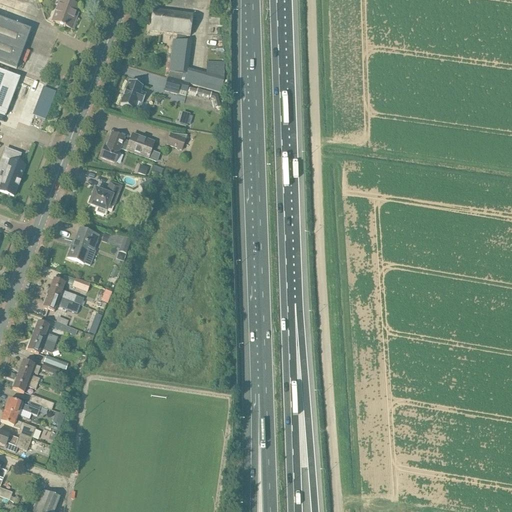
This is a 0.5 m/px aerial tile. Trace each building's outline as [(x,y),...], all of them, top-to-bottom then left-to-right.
[(59,14),(55,24),(72,30),(76,20),(73,19),(78,6),(71,3),(71,0),(59,0),(60,0),(55,13),(59,14)] [(193,16),(163,12),(153,11),(150,31),(177,35),(176,41),(173,41),(168,72),(169,73),(168,79),(189,85),(219,93),(227,95),(227,94),(226,94),(228,88),(220,85),(221,79),(224,63),(206,62),(205,72),(185,69),(189,43),(182,42),(183,36),(190,37),(193,16)] [(0,63),(16,69),(30,31),(0,19),(0,63)] [(20,79),(10,75),(0,71),(0,114),(5,117),(20,79)] [(189,85),(168,79),(167,79),(165,88),(178,91),(179,87),(188,89),(189,85)] [(129,82),(119,105),(122,106),(123,107),(133,111),(137,102),(142,104),(146,95),(141,93),(143,87),(129,82)] [(196,95),(200,96),(199,100),(208,102),(209,99),(210,99),(213,100),(211,101),(213,108),(215,108),(215,109),(220,108),(217,95),(211,94),(197,90),(197,91),(189,89),(188,93),(189,93),(188,95),(195,97),(196,95)] [(185,129),(191,125),(186,118),(181,122),(185,129)] [(120,150),(126,152),(129,143),(123,141),(124,139),(112,134),(106,148),(104,147),(100,158),(114,164),(120,150)] [(170,134),(166,146),(181,152),(187,136),(170,134)] [(133,135),(129,143),(126,152),(155,163),(158,155),(150,152),(154,143),(133,135)] [(0,179),(0,188),(0,189),(0,191),(13,196),(24,167),(17,165),(20,156),(4,150),(0,161),(0,164),(8,168),(3,181),(0,179)] [(140,165),(137,173),(146,176),(148,168),(140,165)] [(154,166),(152,174),(159,176),(162,168),(154,166)] [(152,179),(142,184),(145,191),(154,186),(152,181),(153,180),(152,179)] [(96,213),(104,216),(106,212),(109,205),(113,206),(120,188),(110,184),(106,195),(95,190),(89,206),(98,209),(96,213)] [(125,211),(122,218),(129,221),(132,213),(125,211)] [(94,251),(92,251),(97,237),(79,231),(71,253),(69,253),(67,259),(83,265),(90,267),(95,253),(93,252),(94,251)] [(124,254),(126,255),(131,242),(123,239),(120,248),(119,253),(124,255),(124,254)] [(118,253),(116,260),(123,262),(125,255),(118,253)] [(53,280),(48,295),(68,302),(70,298),(61,295),(65,284),(53,280)] [(73,287),(87,293),(90,285),(76,280),(73,287)] [(43,309),(52,312),(54,313),(58,302),(67,306),(68,302),(48,295),(43,309)] [(80,307),(82,301),(71,297),(69,302),(80,307)] [(93,310),(103,314),(106,308),(95,303),(93,310)] [(66,327),(68,322),(57,317),(55,323),(73,330),(73,329),(66,327)] [(38,322),(32,337),(55,346),(58,338),(46,334),(49,327),(38,322)] [(73,330),(55,323),(53,328),(67,334),(71,335),(73,330)] [(27,351),(36,355),(38,355),(40,350),(52,355),(55,346),(32,337),(27,351)] [(44,364),(60,370),(63,371),(65,365),(60,363),(60,362),(47,357),(44,364)] [(23,361),(17,376),(38,384),(40,380),(30,377),(31,374),(38,376),(41,368),(23,361)] [(58,376),(60,370),(44,364),(42,370),(58,376)] [(36,391),(38,384),(17,376),(12,390),(24,394),(26,388),(36,391)] [(29,403),(41,408),(51,412),(53,404),(31,396),(29,403)] [(9,400),(4,412),(17,417),(20,410),(31,414),(37,417),(39,412),(41,408),(29,403),(27,407),(9,400)] [(20,436),(31,440),(35,429),(16,422),(17,417),(4,412),(0,423),(21,431),(20,436)] [(31,440),(20,436),(18,439),(0,432),(0,445),(5,447),(6,444),(27,452),(31,440)] [(0,497),(13,503),(14,499),(11,498),(12,494),(0,489),(0,497)] [(41,491),(37,500),(32,511),(54,511),(60,498),(41,491)]
